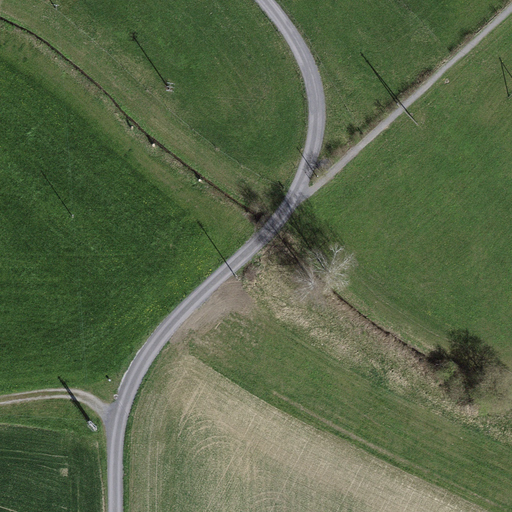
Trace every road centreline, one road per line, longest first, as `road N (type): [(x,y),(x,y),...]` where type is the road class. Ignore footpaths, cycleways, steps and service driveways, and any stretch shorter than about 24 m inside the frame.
road 1 (track): [(116,511),(118,427),(136,373),(298,198)]
road 2 (track): [(298,198),(321,135),(316,84),(286,24),(263,0)]
road 3 (track): [(118,427),(85,400),(0,405)]
